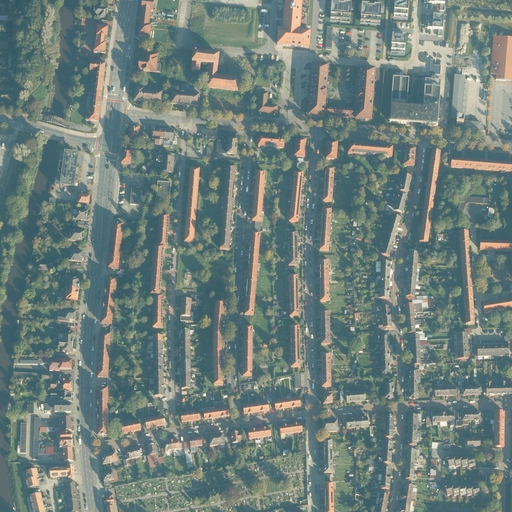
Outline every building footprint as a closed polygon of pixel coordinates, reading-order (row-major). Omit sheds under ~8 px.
[(155,13),(156,0),(143,0),(140,38),(152,39),(153,27),(152,27),(153,13),(155,13)] [(285,0),(284,28),(280,28),(278,46),(311,48),(312,31),(302,31),(304,0),(285,0)] [(409,1),(394,0),(393,18),(407,19),(409,1)] [(8,1),(0,1),(0,16),(8,16),(8,1)] [(350,3),(330,2),(329,19),(348,20),(350,3)] [(380,6),(360,4),(359,21),(379,23),(380,6)] [(108,20),(109,9),(94,8),(94,16),(100,17),(99,19),(108,20)] [(424,29),(442,31),(443,16),(425,15),(424,29)] [(106,57),(109,31),(98,30),(97,39),(95,39),(94,44),(96,44),(95,56),(106,57)] [(406,36),(391,35),(390,52),(404,54),(406,36)] [(511,81),(511,37),(493,36),(490,75),(495,75),(495,80),(509,82),(511,81)] [(8,38),(0,38),(0,48),(8,49),(8,38)] [(208,89),(239,92),(240,79),(218,77),(220,56),(195,53),(193,71),(200,72),(201,65),(210,66),(208,89)] [(3,55),(0,55),(0,68),(8,68),(8,57),(8,55),(3,55)] [(157,67),(158,57),(143,56),(142,63),(139,63),(138,73),(159,75),(160,67),(157,67)] [(435,59),(431,59),(430,74),(440,75),(440,65),(434,65),(435,59)] [(106,65),(91,63),(90,75),(95,76),(104,77),(106,65)] [(312,65),(308,116),(324,117),(324,116),(355,118),(355,119),(371,121),(375,70),(359,69),(356,110),(325,108),(328,66),(312,65)] [(8,74),(0,73),(0,84),(11,84),(10,74),(8,74)] [(464,76),(453,75),(450,117),(454,117),(454,124),(462,124),(461,130),(480,131),(481,123),(462,121),(464,76)] [(102,94),(104,77),(95,76),(92,93),(102,94)] [(400,77),(391,76),(388,125),(437,129),(441,80),(423,80),(421,109),(408,108),(409,77),(400,77)] [(11,91),(0,91),(0,102),(16,102),(15,92),(15,91),(11,91)] [(161,107),(162,95),(154,95),(144,94),(144,92),(137,91),(135,104),(161,107)] [(102,94),(92,93),(91,110),(101,111),(102,94)] [(200,107),(201,95),(173,93),(172,105),(200,107)] [(269,93),(261,93),(259,113),(278,114),(279,106),(268,105),(269,93)] [(101,111),(91,110),(90,117),(86,116),(86,123),(99,124),(101,111)] [(137,141),(138,128),(129,127),(128,141),(137,141)] [(155,133),(152,133),(151,141),(153,141),(153,145),(159,146),(160,140),(163,140),(163,130),(155,129),(155,133)] [(230,132),(201,129),(201,132),(202,132),(201,139),(217,140),(216,154),(228,155),(229,138),(230,132)] [(173,131),(163,130),(163,140),(173,141),(173,131)] [(270,147),(271,137),(258,135),(257,146),(270,147)] [(285,138),(271,137),(270,147),(284,148),(285,138)] [(239,138),(229,138),(228,155),(238,156),(239,138)] [(306,140),(296,139),(294,157),(304,158),(306,140)] [(327,159),(336,160),(337,143),(328,143),(327,159)] [(362,145),(347,144),(346,154),(361,155),(362,145)] [(377,146),(362,145),(361,155),(376,156),(377,146)] [(391,157),(392,148),(377,146),(376,156),(391,157)] [(415,148),(403,148),(402,166),(407,166),(406,174),(412,174),(415,148)] [(130,164),(131,151),(122,150),(121,163),(130,164)] [(437,175),(440,153),(431,152),(428,174),(437,175)] [(83,158),(58,154),(54,186),(78,190),(83,158)] [(159,172),(172,173),(173,158),(156,157),(155,165),(160,165),(159,172)] [(474,160),(451,158),(450,167),(473,169),(474,160)] [(497,162),(474,160),(473,169),(496,171),(497,162)] [(511,163),(497,162),(496,171),(511,172),(511,163)] [(225,167),(224,176),(234,177),(235,168),(225,167)] [(199,180),(199,169),(189,169),(188,179),(199,180)] [(333,178),(334,170),(323,169),(323,177),(333,178)] [(265,172),(255,171),(255,180),(264,180),(265,172)] [(302,182),(303,174),(293,173),(293,181),(302,182)] [(411,176),(397,174),(396,179),(400,180),(400,183),(409,184),(411,176)] [(434,198),(437,175),(428,174),(424,197),(434,198)] [(224,184),(234,185),(234,177),(224,176),(224,184)] [(323,177),(322,185),(332,186),(333,178),(323,177)] [(187,190),(198,191),(199,180),(188,179),(187,190)] [(255,180),(254,188),(263,189),(264,180),(255,180)] [(302,182),(293,181),(292,189),(301,190),(302,182)] [(156,199),(156,205),(169,206),(169,200),(171,184),(157,182),(156,199)] [(409,184),(400,183),(399,186),(395,185),(394,190),(408,192),(409,184)] [(234,185),(224,184),(223,192),(233,193),(234,185)] [(137,206),(139,186),(131,185),(130,205),(137,206)] [(332,194),(332,186),(322,185),(322,194),(332,194)] [(263,189),(254,188),(253,196),(263,197),(263,189)] [(300,198),(301,190),(292,189),(291,197),(300,198)] [(197,201),(198,191),(187,190),(186,200),(197,201)] [(222,201),(232,201),(233,193),(223,192),(222,201)] [(332,194),(322,194),(321,202),(331,202),(332,194)] [(396,199),(395,203),(404,205),(406,197),(395,194),(394,198),(396,199)] [(89,205),(90,196),(80,195),(79,199),(78,199),(77,203),(89,205)] [(253,196),(253,205),(262,206),(263,197),(253,196)] [(300,198),(291,197),(290,205),(300,206),(300,198)] [(431,221),(434,198),(424,197),(421,220),(431,221)] [(489,199),(463,197),(456,211),(462,214),(466,205),(469,203),(488,205),(489,199)] [(185,211),(196,212),(197,201),(186,200),(185,211)] [(232,201),(222,201),(222,208),(232,209),(232,201)] [(404,205),(395,203),(393,208),(386,206),(385,211),(393,214),(394,211),(402,213),(404,205)] [(262,206),(253,205),(252,212),(261,213),(262,206)] [(299,215),(300,206),(290,205),(289,214),(299,215)] [(221,217),(231,218),(232,209),(222,208),(221,217)] [(330,218),(331,210),(320,209),(320,217),(330,218)] [(87,221),(88,211),(77,210),(76,216),(73,215),(73,220),(87,221)] [(195,222),(196,212),(185,211),(184,221),(195,222)] [(251,221),(255,222),(261,222),(261,213),(252,212),(251,221)] [(298,223),(299,215),(289,214),(288,222),(298,223)] [(157,223),(168,224),(168,216),(158,215),(157,223)] [(231,218),(221,217),(220,226),(230,227),(231,218)] [(330,226),(330,218),(320,217),(319,226),(330,226)] [(427,244),(431,221),(421,220),(418,242),(427,244)] [(184,232),(194,233),(195,222),(184,221),(184,232)] [(168,224),(157,223),(157,231),(167,232),(168,224)] [(111,232),(122,233),(123,225),(112,224),(111,232)] [(220,234),(230,234),(230,227),(220,226),(220,234)] [(329,235),(330,226),(319,226),(319,234),(329,235)] [(83,243),(84,233),(71,231),(70,237),(69,236),(68,241),(83,243)] [(167,241),(167,232),(157,231),(156,240),(167,241)] [(109,246),(120,247),(122,233),(111,232),(109,246)] [(194,243),(194,233),(184,232),(183,243),(194,243)] [(458,233),(460,258),(469,258),(467,232),(458,233)] [(250,233),(250,241),(259,242),(260,233),(254,233),(250,233)] [(297,242),(297,233),(287,233),(287,242),(297,242)] [(230,234),(220,234),(219,241),(229,242),(230,234)] [(328,243),(329,235),(319,234),(318,242),(328,243)] [(167,241),(156,240),(155,247),(163,248),(166,248),(167,241)] [(218,249),(229,250),(229,242),(219,241),(218,249)] [(259,242),(250,241),(249,250),(258,250),(259,242)] [(328,251),(328,243),(318,242),(317,250),(328,251)] [(502,252),(503,242),(479,242),(479,251),(502,252)] [(511,242),(503,242),(502,252),(511,251),(511,242)] [(119,261),(120,247),(109,246),(108,260),(119,261)] [(155,247),(152,247),(151,255),(163,256),(163,248),(155,247)] [(249,250),(248,258),(258,259),(258,250),(249,250)] [(297,258),(297,250),(288,250),(288,258),(297,258)] [(82,263),(83,252),(71,251),(70,257),(68,257),(67,261),(82,263)] [(163,256),(151,255),(150,263),(162,264),(163,256)] [(258,259),(248,258),(248,266),(257,267),(258,259)] [(297,258),(288,258),(288,267),(298,266),(297,258)] [(461,279),(471,278),(469,258),(460,258),(461,279)] [(118,270),(119,261),(108,260),(107,268),(118,270)] [(317,269),(328,269),(328,261),(317,261),(317,269)] [(162,264),(150,263),(150,271),(161,272),(162,264)] [(248,266),(247,274),(257,274),(257,267),(248,266)] [(317,269),(317,277),(328,277),(328,269),(317,269)] [(161,272),(150,271),(149,280),(161,280),(161,272)] [(257,274),(247,274),(246,282),(256,283),(257,274)] [(288,284),(298,284),(298,275),(288,276),(288,284)] [(328,285),(328,277),(317,277),(317,285),(328,285)] [(67,278),(66,289),(79,291),(80,279),(67,278)] [(471,278),(461,279),(463,303),(472,302),(471,278)] [(116,289),(117,280),(106,279),(104,288),(116,289)] [(161,280),(149,280),(149,287),(160,288),(161,280)] [(246,282),(246,291),(255,291),(256,283),(246,282)] [(298,284),(288,284),(288,292),(298,292),(298,284)] [(317,285),(317,294),(328,293),(328,285),(317,285)] [(148,296),(152,296),(159,296),(160,288),(149,287),(148,296)] [(104,288),(103,302),(114,303),(116,289),(104,288)] [(79,291),(66,289),(65,300),(77,302),(79,291)] [(255,291),(246,291),(245,299),(254,300),(255,291)] [(298,300),(298,292),(288,292),(289,300),(298,300)] [(329,302),(328,293),(317,294),(317,302),(329,302)] [(162,305),(162,296),(159,296),(152,296),(151,304),(162,305)] [(180,300),(179,306),(190,306),(196,307),(196,302),(203,302),(203,296),(190,296),(190,301),(180,300)] [(245,299),(244,307),(254,308),(254,300),(245,299)] [(298,300),(289,300),(289,309),(298,309),(298,300)] [(103,302),(101,315),(113,316),(114,303),(103,302)] [(474,324),(472,302),(463,303),(464,325),(474,324)] [(507,311),(505,302),(482,305),(484,314),(507,311)] [(214,303),(213,311),(224,311),(224,304),(214,303)] [(151,304),(151,315),(162,315),(162,305),(151,304)] [(190,306),(179,306),(179,318),(180,318),(180,322),(191,322),(191,318),(190,318),(190,306)] [(254,308),(244,307),(243,316),(244,316),(250,317),(253,317),(254,308)] [(299,318),(298,309),(289,309),(289,318),(299,318)] [(75,322),(77,313),(66,311),(65,320),(75,322)] [(213,319),(223,320),(224,311),(213,311),(213,319)] [(329,321),(329,312),(318,312),(318,321),(329,321)] [(100,324),(112,325),(113,316),(101,315),(100,324)] [(223,320),(213,319),(212,327),(223,328),(223,320)] [(390,321),(381,322),(381,325),(374,326),(374,331),(384,330),(384,328),(391,328),(390,321)] [(212,336),(222,337),(223,328),(212,327),(212,336)] [(243,327),(243,336),(252,336),(252,327),(249,327),(243,327)] [(289,335),(299,335),(299,327),(289,327),(289,335)] [(329,328),(318,328),(318,337),(329,336),(329,328)] [(59,335),(58,343),(73,344),(74,334),(63,333),(63,336),(59,335)] [(110,346),(110,335),(100,334),(99,345),(110,346)] [(222,337),(212,336),(211,346),(222,346),(222,337)] [(243,336),(243,344),(252,344),(252,336),(243,336)] [(329,336),(318,337),(318,345),(329,345),(329,336)] [(290,351),(300,351),(299,342),(290,342),(290,351)] [(72,354),(73,344),(58,343),(58,349),(62,349),(62,353),(72,354)] [(109,358),(110,346),(99,345),(98,357),(109,358)] [(300,360),(300,351),(290,351),(290,360),(300,360)] [(242,352),(242,360),(252,361),(252,352),(242,352)] [(222,353),(211,353),(212,362),(222,362),(222,353)] [(330,363),(330,355),(321,355),(321,363),(330,363)] [(108,370),(109,358),(98,357),(97,369),(108,370)] [(72,372),(72,361),(60,361),(60,359),(50,359),(49,365),(49,372),(60,372),(72,372)] [(252,361),(242,360),(242,369),(252,369),(252,361)] [(300,369),(300,360),(290,360),(290,369),(300,369)] [(212,371),(222,370),(222,362),(212,362),(212,371)] [(321,363),(321,371),(330,371),(330,363),(321,363)] [(107,378),(108,370),(97,369),(96,378),(107,378)] [(252,369),(242,369),(242,378),(251,378),(252,369)] [(222,370),(212,371),(212,379),(222,378),(222,370)] [(330,379),(330,371),(321,371),(321,379),(330,379)] [(212,387),(222,386),(222,378),(212,379),(212,387)] [(330,379),(321,379),(321,387),(330,387),(330,379)] [(71,392),(71,382),(59,382),(59,383),(56,383),(51,383),(50,390),(55,390),(55,392),(71,392)] [(386,383),(383,383),(383,392),(393,391),(393,383),(390,383),(389,383),(388,382),(387,382),(386,383)] [(97,400),(108,400),(108,389),(97,389),(97,400)] [(393,391),(383,392),(383,400),(386,400),(387,401),(389,401),(390,400),(393,400),(393,391)] [(418,392),(408,392),(408,400),(411,400),(412,401),(413,401),(414,400),(418,400),(418,392)] [(71,403),(71,393),(51,393),(51,399),(61,398),(60,403),(71,403)] [(363,403),(363,393),(353,394),(354,403),(363,403)] [(354,403),(353,394),(344,395),(345,404),(354,403)] [(330,397),(321,397),(321,407),(331,407),(330,397)] [(97,412),(108,412),(108,400),(97,400),(97,412)] [(71,405),(51,405),(51,409),(54,409),(54,414),(71,414),(71,405)] [(97,424),(107,424),(108,412),(97,412),(97,424)] [(468,421),(468,412),(458,412),(458,421),(457,421),(457,426),(462,426),(462,425),(469,425),(468,421)] [(504,412),(495,412),(495,424),(504,424),(504,412)] [(164,426),(162,417),(156,419),(158,428),(164,426)] [(362,428),(361,417),(353,418),(354,428),(362,428)] [(338,418),(323,419),(323,431),(338,431),(338,418)] [(354,428),(353,418),(346,418),(347,429),(354,428)] [(156,419),(150,420),(152,429),(158,428),(156,419)] [(152,429),(150,420),(144,421),(146,430),(152,429)] [(108,436),(107,424),(97,424),(97,436),(108,436)] [(504,424),(495,424),(495,435),(504,435),(504,424)] [(240,431),(231,432),(232,437),(232,443),(242,442),(241,440),(243,440),(242,432),(241,432),(240,431)] [(217,434),(218,445),(226,444),(224,432),(220,433),(220,434),(217,434)] [(59,433),(59,442),(72,441),(71,434),(69,434),(69,433),(62,433),(59,433)] [(218,445),(217,434),(215,435),(215,434),(209,434),(210,446),(218,445)] [(504,435),(495,435),(494,447),(504,448),(504,435)] [(419,438),(408,437),(408,445),(417,445),(417,442),(419,442),(419,438)] [(481,438),(467,438),(468,448),(477,447),(477,446),(481,446),(481,438)] [(180,439),(172,440),(173,450),(181,449),(180,439)] [(323,439),(323,448),(333,448),(332,439),(323,439)] [(173,450),(172,440),(165,441),(166,451),(173,450)] [(72,441),(59,442),(60,450),(70,449),(70,447),(72,447),(72,441)] [(393,449),(393,442),(382,441),(382,445),(384,445),(384,448),(393,449)] [(147,444),(149,455),(158,453),(156,443),(147,444)] [(133,448),(135,458),(142,456),(140,447),(133,448)] [(135,458),(133,448),(127,450),(128,459),(135,458)] [(116,453),(108,455),(110,463),(118,462),(116,453)] [(158,453),(149,455),(147,456),(149,466),(164,463),(163,457),(159,458),(158,453)] [(453,455),(450,455),(450,454),(446,455),(449,467),(454,466),(454,469),(457,468),(453,455)] [(108,455),(101,456),(103,465),(110,463),(108,455)] [(333,455),(324,456),(324,464),(333,464),(333,455)] [(453,455),(457,468),(461,467),(461,468),(463,468),(463,467),(460,456),(460,455),(457,455),(453,455)] [(467,456),(467,455),(464,456),(463,455),(460,456),(463,467),(467,466),(468,469),(470,469),(470,467),(467,456)] [(470,455),(467,456),(470,467),(474,466),(474,469),(477,468),(476,465),(474,455),(470,456),(470,455)] [(378,468),(378,461),(372,461),(372,460),(369,460),(368,471),(372,471),(372,468),(378,468)] [(333,464),(324,464),(324,473),(333,473),(333,464)] [(407,464),(406,471),(415,472),(416,465),(407,464)] [(68,477),(67,468),(50,469),(51,478),(64,477),(68,477)] [(37,469),(26,472),(28,480),(37,478),(39,477),(37,469)] [(113,471),(103,473),(105,488),(110,488),(109,481),(115,480),(113,471)] [(415,472),(406,471),(406,479),(415,479),(415,477),(415,472)] [(39,486),(37,478),(28,480),(26,480),(28,488),(39,486)] [(324,482),(324,493),(334,493),(334,481),(324,482)] [(390,489),(390,482),(382,481),(378,481),(378,488),(390,489)] [(65,488),(65,491),(76,489),(75,482),(65,483),(66,488),(65,488)] [(448,483),(444,484),(447,496),(452,495),(453,498),(455,497),(454,496),(452,484),(451,484),(449,484),(448,483)] [(455,483),(452,484),(454,496),(458,495),(459,498),(461,497),(461,496),(458,484),(455,484),(455,483)] [(462,484),(458,484),(461,496),(465,495),(466,498),(468,497),(468,496),(465,484),(462,485),(462,484)] [(474,496),(472,484),(468,485),(468,484),(466,484),(465,484),(468,496),(471,495),(472,498),(475,497),(474,496)] [(475,484),(472,484),(474,496),(478,495),(479,498),(482,498),(478,484),(475,485),(475,484)] [(67,493),(67,498),(77,497),(76,489),(65,491),(65,493),(67,493)] [(404,491),(403,498),(412,499),(413,492),(404,491)] [(30,496),(31,503),(42,500),(41,494),(30,496)] [(113,494),(105,495),(107,511),(114,511),(113,504),(114,504),(113,494)] [(78,504),(77,497),(67,498),(68,503),(66,503),(66,506),(78,504)] [(31,503),(33,509),(44,507),(42,500),(31,503)] [(334,500),(324,500),(325,508),(334,507),(334,500)]
